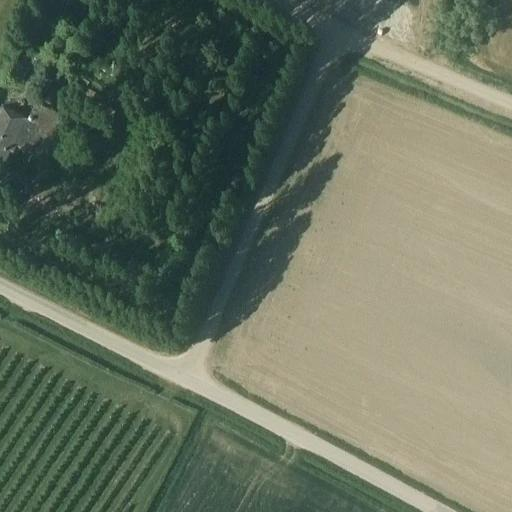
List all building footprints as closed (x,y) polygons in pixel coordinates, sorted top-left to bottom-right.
[(137,63),(170,76),(180,49),(148,37),(137,63)] [(0,86),(5,89),(10,78),(15,80),(21,68),(1,59),(0,60),(0,86)] [(115,62),(110,75),(124,80),(128,68),(116,60),(115,62)] [(54,72),(41,103),(49,107),(63,76),(54,72)] [(216,84),(204,112),(214,117),(226,88),(216,84)] [(116,115),(87,101),(82,112),(111,126),(116,115)] [(0,116),(0,170),(5,173),(17,149),(41,160),(59,118),(37,108),(31,120),(4,108),(0,116)]
